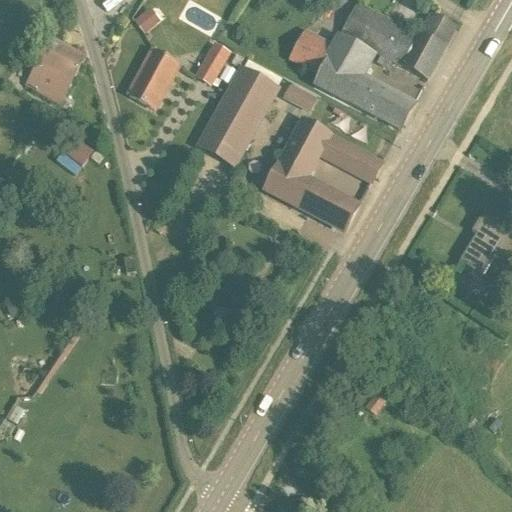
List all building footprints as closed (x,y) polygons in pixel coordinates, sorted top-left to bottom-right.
[(401,133),(415,108),(362,79),(375,54),(428,83),(457,30),(431,16),(419,38),(358,5),(334,50),(305,34),(290,61),(320,77),(315,87),(401,133)] [(147,12),(134,23),(145,36),(158,26),(147,12)] [(86,60),(52,41),(26,88),(60,107),(86,60)] [(216,48),(198,79),(212,87),(230,56),(216,48)] [(180,68),(154,54),(130,98),(155,113),(180,68)] [(248,61),(198,151),(208,157),(225,126),(239,134),(272,75),(248,61)] [(292,90),(286,102),(310,114),(316,103),(292,90)] [(320,157),(372,185),(382,167),(304,125),(267,192),(345,235),(359,210),(317,188),(306,181),(320,157)] [(495,258),(509,266),(511,261),(511,233),(483,216),(472,234),(477,237),(461,263),(484,277),(495,258)] [(435,313),(460,324),(468,307),(443,295),(435,313)] [(4,307),(11,321),(27,314),(21,299),(4,307)] [(388,399),(379,392),(365,411),(375,418),(388,399)]
